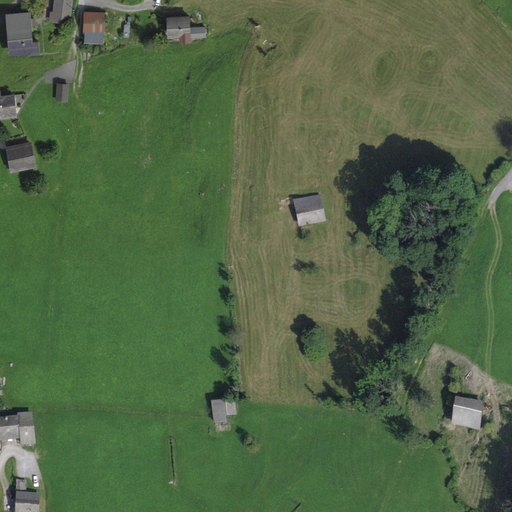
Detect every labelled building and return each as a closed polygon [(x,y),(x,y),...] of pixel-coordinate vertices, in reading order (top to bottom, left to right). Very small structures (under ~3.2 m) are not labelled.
[(71,0),(55,0),(54,12),(70,14),(71,0)] [(50,19),(69,21),(70,14),(54,12),(51,12),(50,19)] [(102,42),(104,13),(85,12),(84,31),(87,31),(86,41),(102,42)] [(30,14),(8,16),(9,22),(11,52),(33,51),(33,54),(39,53),(38,41),(35,41),(32,41),(31,26),(31,19),(30,14)] [(190,41),(190,37),(206,36),(205,27),(191,28),(190,16),(169,17),(170,36),(181,35),(181,42),(190,41)] [(67,100),(68,85),(58,84),(57,100),(67,100)] [(0,115),(16,114),(14,95),(0,97),(0,115)] [(34,164),(30,143),(8,148),(12,169),(34,164)] [(139,168),(136,193),(156,195),(159,171),(139,168)] [(296,200),(301,226),(325,221),(320,196),(296,200)] [(226,423),(225,414),(234,413),(233,401),(212,403),(214,418),(215,418),(216,424),(226,423)] [(458,402),(455,429),(480,432),(483,405),(458,402)] [(20,416),(20,418),(0,420),(0,438),(21,436),(22,439),(22,445),(34,443),(31,414),(20,416)] [(17,511),(38,511),(39,496),(25,495),(25,482),(17,482),(17,495),(18,495),(17,511)]
